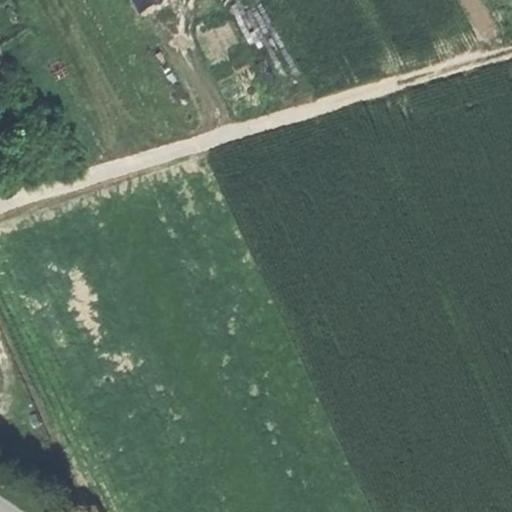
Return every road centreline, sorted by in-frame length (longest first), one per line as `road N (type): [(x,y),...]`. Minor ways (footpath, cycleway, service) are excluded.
road 1 (residential): [(0,200),(299,105)]
road 2 (track): [(511,45),(299,105)]
